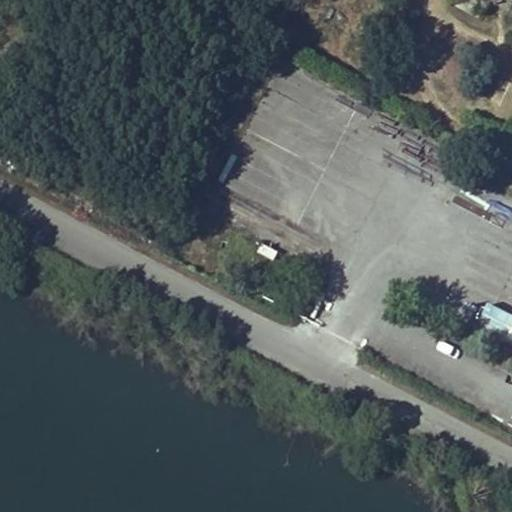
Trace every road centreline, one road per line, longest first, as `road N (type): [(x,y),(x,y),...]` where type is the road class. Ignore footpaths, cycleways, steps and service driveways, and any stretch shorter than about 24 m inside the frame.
road 1 (residential): [(0,202),(511,470)]
road 2 (unknown): [(320,370),(411,171)]
road 3 (unknown): [(344,311),(511,392)]
